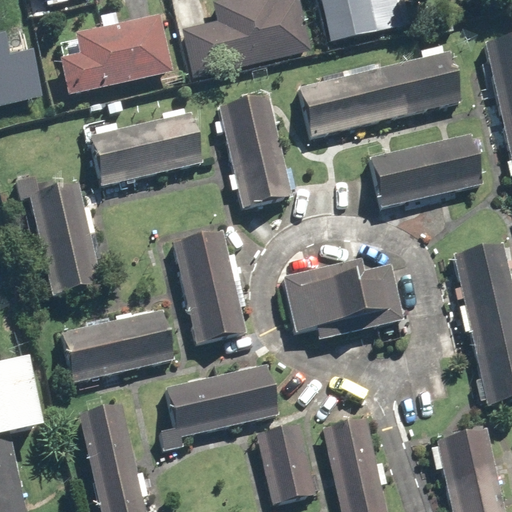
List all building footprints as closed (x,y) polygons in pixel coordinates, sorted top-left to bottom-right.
[(287,0),(279,2),(278,0),(219,0),(212,1),(216,23),(182,30),(192,79),(308,56),(297,0),(287,0)] [(320,0),(329,43),(411,27),(406,0),(320,0)] [(511,171),(511,38),(482,45),(511,171)] [(447,53),(296,89),(308,140),(459,105),(447,53)] [(268,101),(218,113),(241,210),(291,198),(268,101)] [(191,113),(89,138),(101,189),(203,164),(191,113)] [(473,136),(369,161),(381,211),(485,186),(473,136)] [(78,184),(29,195),(53,297),(102,286),(78,184)] [(222,232),(170,244),(194,346),(245,334),(222,232)] [(511,289),(503,249),(454,261),(488,408),(511,402),(511,289)] [(353,261),(280,281),(294,335),(315,330),(319,344),(405,321),(391,271),(358,279),(353,261)] [(166,312),(61,335),(72,384),(177,361),(166,312)] [(0,436),(44,427),(29,360),(0,366),(0,436)] [(267,369),(165,390),(175,440),(277,418),(267,369)] [(144,511),(120,410),(77,420),(99,511),(144,511)] [(386,511),(365,420),(321,431),(339,511),(386,511)] [(303,425),(253,436),(270,509),(320,497),(303,425)] [(436,448),(431,449),(436,472),(441,471),(450,511),(505,511),(486,430),(435,442),(436,448)] [(22,511),(6,437),(0,438),(0,511),(22,511)]
